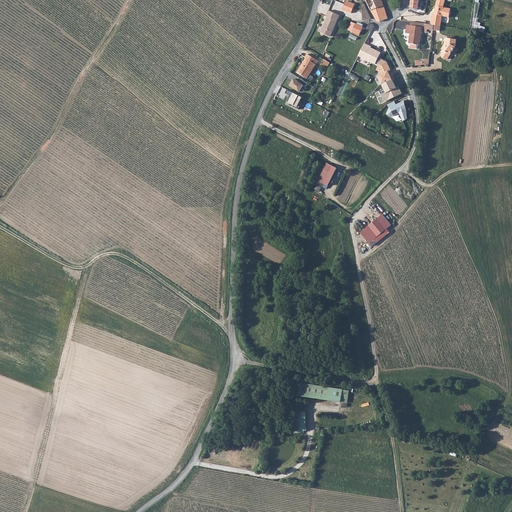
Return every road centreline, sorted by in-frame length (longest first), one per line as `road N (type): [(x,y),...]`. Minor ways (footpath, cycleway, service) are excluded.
road 1 (unclassified): [(141,511),(194,461),(229,381),(237,191),(273,88)]
road 2 (track): [(402,67),(414,95),(416,144),(403,170),(354,217),(376,383)]
road 3 (track): [(234,360),(376,383),(402,511)]
road 4 (track): [(0,227),(77,268),(117,254),(230,329)]
road 5 (track): [(0,206),(44,149),(131,0)]
road 6 (track): [(185,473),(54,410),(49,398),(0,381)]
